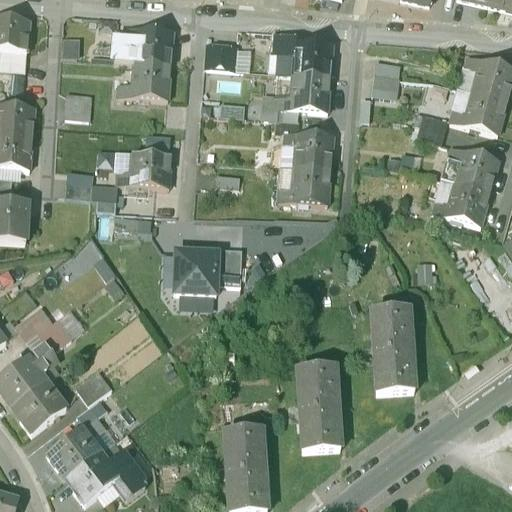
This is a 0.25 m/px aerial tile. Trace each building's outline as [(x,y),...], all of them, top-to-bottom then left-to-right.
[(429,0),(396,0),(396,6),(426,13),(429,0)] [(486,0),(455,0),(454,6),(483,12),(486,0)] [(511,0),(486,0),(483,12),(511,17),(511,0)] [(27,28),(0,25),(0,56),(24,59),(27,28)] [(170,39),(122,34),(120,46),(113,46),(111,68),(131,70),(167,72),(170,39)] [(329,50),(300,48),(300,43),(271,41),(270,58),(280,59),(278,81),(291,82),(328,85),(329,50)] [(235,53),(204,50),(202,74),(246,79),(248,56),(235,55),(235,53)] [(511,84),(511,75),(479,66),(470,99),(505,109),(511,84)] [(398,71),(374,68),(373,81),(397,84),(398,71)] [(167,72),(131,70),(129,103),(165,106),(167,72)] [(397,84),(373,81),(371,94),(395,97),(397,84)] [(328,85),(291,82),(290,103),(277,102),(276,112),(276,114),(297,116),(326,118),(328,85)] [(64,111),(89,113),(90,100),(65,99),(64,111)] [(505,109),(470,99),(461,132),(496,142),(505,109)] [(32,115),(0,111),(0,142),(30,145),(32,115)] [(89,113),(64,111),(64,124),(88,125),(89,113)] [(275,127),(296,128),(297,116),(276,114),(276,112),(267,113),(267,126),(275,127)] [(446,127),(422,120),(420,132),(443,139),(446,127)] [(296,128),(275,127),(274,140),(282,141),(282,152),(294,153),(295,141),(297,141),(298,129),(296,128)] [(443,139),(420,132),(417,146),(440,152),(443,139)] [(297,141),(295,141),(294,153),(282,152),(280,174),(329,178),(331,143),(297,141)] [(30,145),(0,142),(0,173),(19,175),(28,176),(30,145)] [(497,167),(450,154),(441,186),(454,190),(488,200),(497,167)] [(170,162),(130,159),(128,190),(168,193),(170,162)] [(0,183),(11,184),(19,185),(19,175),(0,173),(0,183)] [(329,178),(280,174),(279,196),(291,197),(291,209),(327,212),(329,178)] [(215,180),(214,192),(238,194),(239,182),(215,180)] [(0,183),(0,194),(10,196),(11,184),(0,183)] [(92,191),(68,189),(66,203),(91,205),(92,191)] [(488,200),(454,190),(445,223),(479,233),(488,200)] [(0,206),(9,207),(10,196),(0,194),(0,206)] [(116,206),(97,205),(97,217),(116,219),(116,206)] [(9,207),(0,206),(0,246),(25,248),(27,208),(9,207)] [(149,221),(112,220),(112,236),(149,237),(149,221)] [(511,244),(503,252),(511,265),(511,244)] [(191,257),(174,256),(173,298),(215,300),(216,289),(217,254),(191,253),(191,257)] [(217,254),(216,289),(240,290),(241,254),(217,254)] [(40,313),(14,333),(26,349),(37,341),(52,329),(40,313)] [(408,316),(372,317),(375,359),(412,357),(408,316)] [(52,329),(37,341),(44,350),(52,360),(71,345),(56,326),(52,329)] [(44,350),(0,384),(0,400),(4,406),(10,402),(17,412),(46,390),(46,389),(39,380),(56,366),(52,360),(44,350)] [(412,357),(375,359),(377,401),(414,399),(412,357)] [(334,374),(296,375),(299,420),(337,418),(334,374)] [(97,376),(75,394),(88,412),(99,404),(111,395),(97,376)] [(46,390),(17,412),(24,423),(20,426),(31,440),(66,414),(65,413),(64,414),(46,389),(46,390)] [(99,404),(88,412),(77,422),(85,432),(107,415),(99,404)] [(337,418),(299,420),(302,460),(338,457),(337,418)] [(80,434),(46,460),(57,475),(62,472),(69,482),(99,459),(80,436),(81,435),(80,434)] [(261,436),(223,438),(226,480),(263,478),(261,436)] [(106,469),(99,459),(69,482),(77,491),(72,495),(84,511),(112,489),(125,507),(144,493),(143,486),(121,457),(106,469)] [(264,511),(263,478),(226,480),(226,511),(264,511)] [(14,511),(17,505),(0,499),(0,511),(14,511)]
